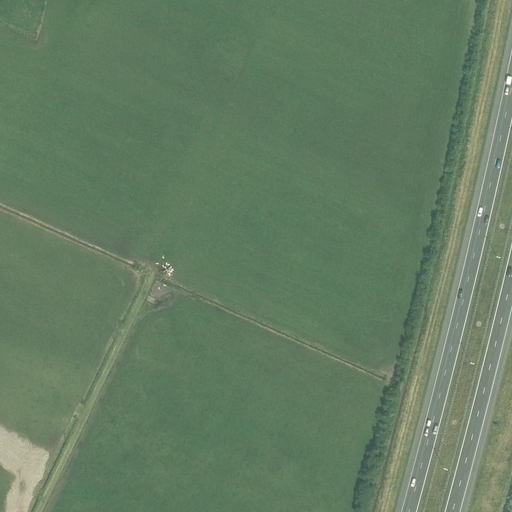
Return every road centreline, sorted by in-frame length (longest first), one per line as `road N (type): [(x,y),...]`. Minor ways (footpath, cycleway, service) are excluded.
road 1 (motorway): [(511,82),(406,511)]
road 2 (track): [(152,276),(39,511)]
road 3 (motorway): [(455,511),(511,290)]
